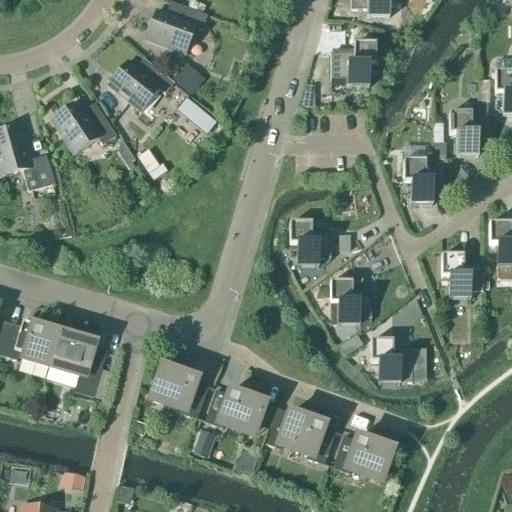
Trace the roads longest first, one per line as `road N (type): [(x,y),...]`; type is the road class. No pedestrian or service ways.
road 1 (residential): [(511,187),(419,250),(400,250),(361,149),(273,147)]
road 2 (residential): [(393,424),(276,382),(207,339)]
road 3 (tertiary): [(207,339),(273,147)]
road 4 (tertiary): [(273,147),(315,0)]
road 5 (tertiary): [(139,320),(0,279)]
road 6 (residential): [(109,0),(86,36),(59,55),(0,71)]
